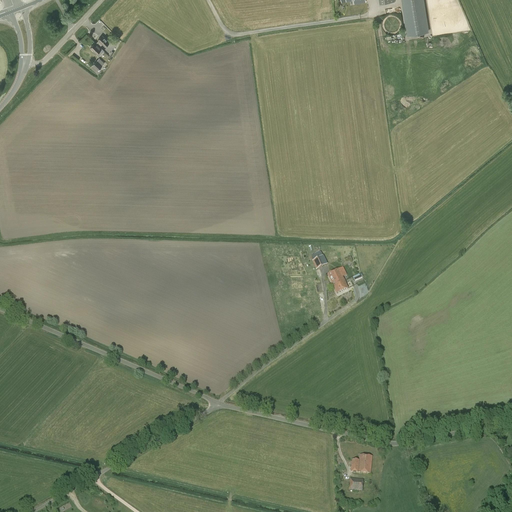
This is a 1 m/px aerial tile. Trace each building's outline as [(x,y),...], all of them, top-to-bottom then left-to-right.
[(401,0),(407,35),(429,32),(423,0),(401,0)] [(99,41),(96,43),(100,47),(102,44),(105,47),(109,43),(102,36),(98,40),(99,41)] [(100,47),(96,43),(95,43),(90,48),(93,51),(96,55),(96,54),(99,57),(100,56),(99,55),(102,53),(103,51),(104,51),(102,49),(100,47)] [(103,66),(97,60),(91,67),(96,72),(103,66)] [(324,256),(323,256),(320,251),(312,256),(314,261),(312,261),(316,270),(328,264),(324,256)] [(331,287),(333,286),(336,294),(348,289),(339,270),(327,275),(331,284),(330,284),(331,287)] [(360,456),(359,461),(352,460),(351,472),(370,474),(372,457),(360,456)] [(350,479),(349,490),(362,492),(363,480),(350,479)]
